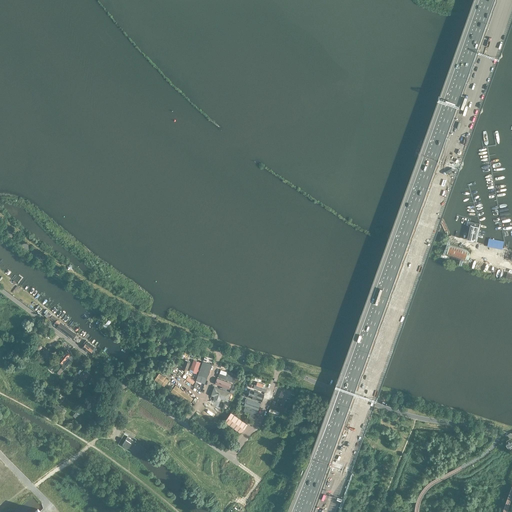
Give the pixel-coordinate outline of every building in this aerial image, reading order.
[(479,226),(470,224),(467,240),(475,241),(479,226)] [(466,261),(469,250),(450,244),(447,254),(466,261)] [(58,318),(52,314),(46,309),(43,313),(43,312),(42,313),(45,316),(46,317),(48,319),(49,318),(54,322),(54,323),(57,320),(57,319),(58,318)] [(105,328),(111,321),(109,319),(103,326),(105,328)] [(76,334),(68,328),(69,327),(65,325),(57,320),(54,323),(53,324),(53,325),(72,339),(74,336),(76,334)] [(130,331),(126,330),(127,329),(114,321),(111,326),(120,332),(118,335),(123,337),(123,335),(127,337),(131,339),(133,334),(129,332),(130,331)] [(94,347),(95,347),(87,341),(85,344),(82,347),(90,353),(92,350),(94,347)] [(46,350),(41,355),(45,359),(50,354),(46,350)] [(59,374),(71,360),(74,357),(71,354),(72,353),(70,352),(69,353),(67,350),(64,353),(59,360),(60,361),(59,362),(61,364),(62,363),(64,364),(57,372),(59,374)] [(175,370),(179,358),(173,356),(169,367),(175,370)] [(186,373),(190,362),(185,360),(180,371),(186,373)] [(198,369),(201,362),(193,360),(189,372),(196,374),(197,371),(199,372),(199,370),(198,369)] [(211,365),(203,362),(196,381),(204,383),(207,375),(208,375),(209,371),(211,365)] [(85,369),(79,378),(87,383),(89,380),(94,383),(96,381),(91,377),(92,376),(89,373),(90,373),(85,369)] [(219,373),(218,377),(234,382),(237,373),(230,370),(230,371),(229,372),(221,370),(219,373)] [(158,373),(153,380),(163,387),(168,380),(158,373)] [(230,389),(232,383),(217,378),(215,384),(222,387),(222,388),(227,390),(227,388),(230,389)] [(175,385),(170,392),(178,397),(187,404),(192,397),(183,390),(175,385)] [(214,396),(213,397),(213,398),(213,399),(214,400),(214,401),(215,401),(215,402),(217,402),(218,402),(220,401),(221,400),(221,399),(227,401),(230,392),(229,392),(214,387),(211,396),(214,396)] [(261,401),(264,394),(250,389),(248,394),(248,397),(261,401)] [(282,391),(281,391),(279,390),(277,396),(278,396),(277,398),(279,399),(277,404),(280,406),(285,392),(282,391)] [(295,396),(291,394),(290,399),(289,402),(287,407),(290,409),(295,396)] [(260,403),(246,398),(244,403),(245,403),(259,408),(260,403)] [(209,403),(206,407),(213,412),(216,408),(209,403)] [(256,415),(257,412),(245,407),(243,411),(250,413),(256,415)] [(202,413),(201,414),(211,422),(214,418),(216,415),(206,408),(204,411),(202,413)] [(231,412),(224,421),(241,433),(247,424),(231,412)] [(123,444),(122,444),(127,448),(128,447),(131,442),(132,440),(131,439),(128,437),(127,437),(127,436),(126,439),(125,440),(123,444)]
